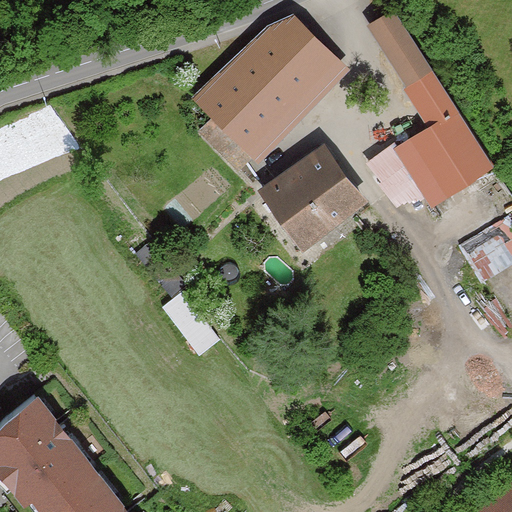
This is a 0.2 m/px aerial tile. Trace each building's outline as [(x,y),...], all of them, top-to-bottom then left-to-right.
[(435,125),(461,109),(397,9),(375,23),(414,82),(409,86),(435,125)] [(271,26),(321,77),(338,60),(339,59),(339,58),(295,14),(271,26)] [(246,155),(321,77),(271,26),(258,38),(255,40),(246,30),(223,40),(228,47),(224,50),(230,57),(233,55),(235,58),(236,59),(198,96),(216,116),(205,128),(240,164),(242,164),(245,161),(248,158),(246,155)] [(461,109),(435,125),(416,138),(438,173),(450,193),(496,163),(461,109)] [(416,138),(414,136),(388,152),(402,170),(398,173),(406,186),(409,184),(415,191),(438,173),(416,138)] [(359,201),(361,204),(367,199),(364,195),(362,197),(327,151),(269,192),(302,238),(300,239),(303,244),(359,201)] [(468,237),(484,274),(511,261),(511,217),(511,218),(468,237)] [(15,462),(7,468),(27,493),(35,487),(54,511),(127,511),(123,506),(126,503),(96,465),(93,468),(85,457),(88,455),(67,428),(64,430),(55,419),(58,417),(36,390),(0,418),(0,453),(6,449),(15,462)] [(511,511),(511,480),(471,511),(511,511)]
